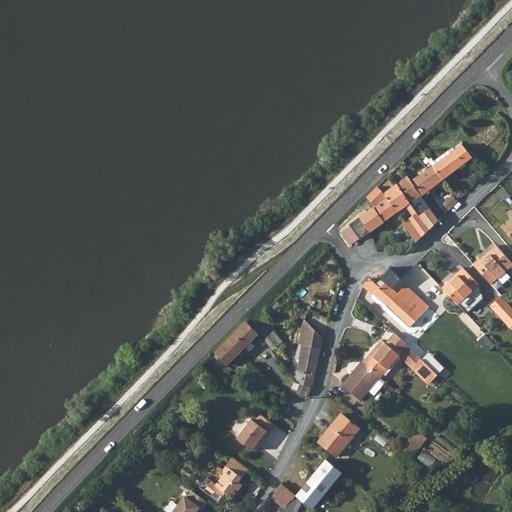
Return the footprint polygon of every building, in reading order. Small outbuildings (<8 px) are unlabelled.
[(458,141),(429,164),(441,180),(470,157),(458,141)] [(429,164),(410,178),(422,195),(441,180),(429,164)] [(411,203),(422,195),(410,178),(408,176),(398,184),(411,203)] [(407,206),(411,203),(398,184),(384,194),(398,213),(401,211),(407,206)] [(361,238),(398,213),(384,194),(378,187),(368,197),(376,206),(351,226),(361,238)] [(431,209),(439,220),(463,196),(458,191),(456,192),(453,190),(450,193),(452,195),(441,208),(437,204),(431,209)] [(411,203),(418,213),(419,214),(430,207),(422,195),(411,203)] [(418,213),(411,203),(407,206),(414,215),(418,213)] [(439,220),(431,209),(430,207),(419,214),(430,229),(439,220)] [(405,222),(412,232),(418,241),(430,229),(419,214),(418,213),(414,215),(405,222)] [(511,217),(502,225),(511,237),(511,217)] [(342,232),(353,244),(361,238),(351,226),(342,232)] [(480,258),(474,264),(492,284),(511,265),(511,261),(497,244),(489,251),(491,253),(483,261),(480,258)] [(377,279),(375,282),(371,278),(364,286),(387,306),(399,293),(394,287),(402,278),(391,267),(380,278),(377,279)] [(452,278),(442,288),(458,305),(480,285),(463,268),(456,274),(457,275),(453,280),(452,278)] [(412,284),(431,305),(443,293),(423,273),(412,284)] [(399,293),(387,306),(410,327),(429,307),(407,285),(399,293)] [(511,327),(511,305),(503,295),(491,305),(511,328),(511,327)] [(292,367),(290,373),(300,385),(313,387),(323,338),(306,320),(295,360),(301,363),(299,370),(292,367)] [(248,322),(216,353),(219,357),(228,365),(259,334),(259,333),(251,324),(248,322)] [(438,376),(393,332),(385,344),(402,357),(429,386),(438,376)] [(385,344),(381,340),(362,362),(380,376),(381,378),(400,356),(385,344)] [(380,376),(360,361),(342,385),(362,400),(380,376)] [(298,394),(309,396),(313,387),(300,385),(298,394)] [(338,456),(360,428),(342,413),(319,441),(338,456)] [(270,434),(276,427),(260,415),(255,423),(252,420),(238,440),(253,451),(268,432),(270,434)] [(418,433),(402,452),(413,461),(429,442),(418,433)] [(240,483),(250,470),(235,459),(225,472),(221,468),(215,475),(222,480),(218,486),(214,483),(207,492),(221,503),(228,494),(235,499),(244,486),(240,483)] [(343,474),(325,460),(296,496),(314,510),(343,474)] [(297,494),(283,483),(278,488),(292,499),(296,496),(297,494)] [(159,487),(152,500),(165,507),(172,494),(159,487)] [(179,494),(166,511),(191,511),(195,508),(198,510),(205,502),(189,490),(184,496),(179,494)] [(112,501),(101,492),(97,497),(108,506),(112,501)]
